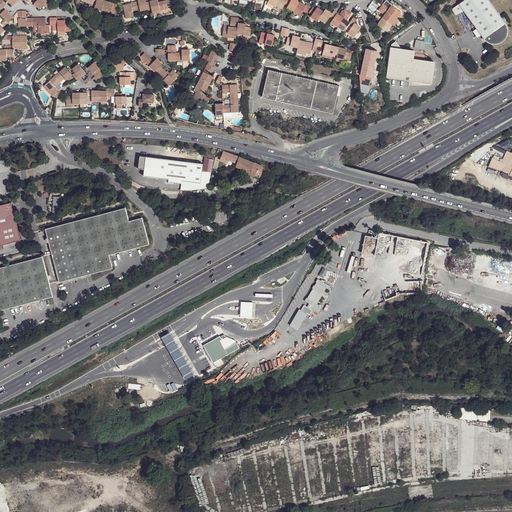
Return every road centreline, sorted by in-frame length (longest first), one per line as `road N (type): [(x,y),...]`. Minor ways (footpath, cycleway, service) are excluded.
road 1 (motorway): [(0,415),(110,366),(241,287),(281,293),(328,228),(511,121)]
road 2 (motorway): [(0,393),(511,110)]
road 3 (motorway): [(511,90),(0,373)]
road 4 (secondary): [(335,171),(511,217)]
road 5 (secondary): [(300,162),(126,129)]
road 6 (residential): [(45,56),(135,36),(208,8)]
